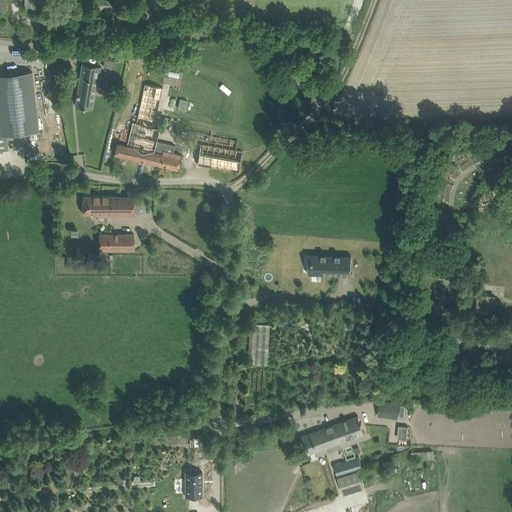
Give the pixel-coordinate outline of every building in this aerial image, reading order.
[(25,0),(25,9),(23,9),(23,11),(43,11),(43,1),(43,0),(25,0)] [(98,86),(101,66),(82,63),(75,106),(91,108),(95,86),(98,86)] [(32,71),(0,74),(0,135),(39,131),(32,71)] [(154,127),(163,89),(145,85),(136,123),(133,122),(127,145),(117,143),(114,154),(177,169),(181,155),(173,153),(175,145),(157,141),(160,128),(154,127)] [(175,132),(178,119),(164,116),(162,129),(175,132)] [(198,164),(239,171),(242,151),(236,150),(238,140),(197,132),(195,142),(201,144),(198,164)] [(146,213),(146,196),(83,196),(83,213),(99,213),(99,216),(135,216),(135,214),(146,213)] [(134,250),(134,234),(99,234),(99,250),(134,250)] [(307,272),(328,273),(328,269),(332,269),(332,273),(340,274),(340,273),(342,273),(342,274),(343,274),(343,273),(348,274),(350,274),(351,254),(339,254),(335,254),(332,254),(328,254),(328,253),(326,253),(325,254),(321,253),(308,253),(312,254),(312,259),(311,259),(311,261),(312,261),(312,272),(307,272)] [(491,300),(477,298),(475,315),(489,316),(491,300)] [(268,364),(270,324),(250,323),(248,363),(268,364)] [(379,401),(378,416),(399,418),(401,403),(379,401)] [(362,435),(356,417),(334,425),(340,442),(342,447),(351,444),(349,439),(362,435)] [(340,442),(334,425),(302,437),(308,454),(317,451),(323,448),(325,453),(342,447),(340,442)] [(412,460),(434,458),(433,450),(411,452),(412,460)] [(358,457),(334,464),(339,480),(343,494),(363,488),(358,470),(362,469),(359,457),(358,457)] [(384,464),(372,467),(376,479),(387,477),(384,464)] [(185,471),(185,496),(202,496),(202,471),(185,471)]
